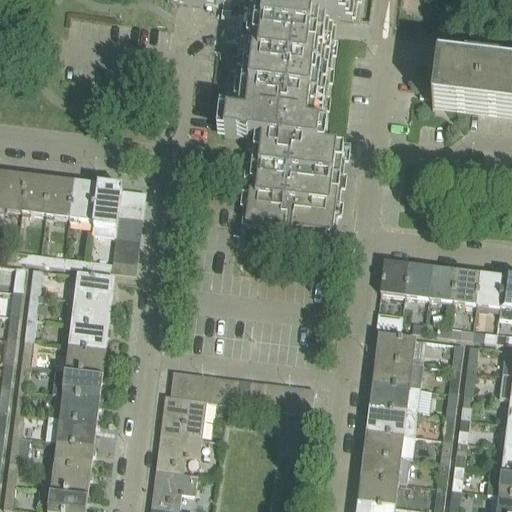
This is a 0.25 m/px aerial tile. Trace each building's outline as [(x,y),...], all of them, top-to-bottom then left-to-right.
[(293,233),(297,233),(327,237),(330,237),(333,237),(344,153),(319,149),(333,31),(321,30),(322,19),(353,23),(355,0),(177,0),(177,5),(218,10),(218,6),(243,9),(242,22),(246,22),(244,36),(241,61),(233,119),(227,118),(224,139),(257,143),(254,160),(247,211),(246,227),(247,227),(248,227),(281,231),(285,232),(283,249),(291,250),(293,233)] [(511,78),(438,69),(432,113),(434,114),(511,123),(511,78)] [(421,92),(421,95),(420,101),(420,102),(426,103),(430,103),(431,93),(427,93),(421,92)] [(0,215),(23,219),(28,181),(0,177),(0,215)] [(28,181),(23,219),(46,222),(51,184),(28,181)] [(46,222),(71,225),(75,187),(51,184),(46,222)] [(75,187),(71,225),(94,228),(99,190),(75,187)] [(123,193),(99,190),(94,228),(93,240),(117,243),(118,232),(118,231),(119,222),(121,209),(123,195),(123,193)] [(146,198),(123,195),(121,209),(119,222),(143,225),(146,198)] [(118,231),(118,232),(142,235),(143,225),(119,222),(118,231)] [(117,243),(117,244),(140,247),(142,235),(118,232),(117,243)] [(117,244),(115,255),(139,258),(140,247),(117,244)] [(1,265),(17,267),(18,257),(2,255),(1,265)] [(115,255),(114,267),(137,270),(139,258),(115,255)] [(41,260),(18,257),(17,267),(40,269),(41,260)] [(40,269),(65,273),(66,263),(41,260),(40,269)] [(89,266),(66,263),(65,273),(88,275),(89,266)] [(88,275),(113,278),(114,269),(89,266),(88,275)] [(114,267),(114,269),(113,278),(136,281),(137,270),(114,267)] [(381,299),(406,302),(410,272),(385,269),(384,269),(381,299)] [(16,272),(12,297),(22,298),(26,274),(16,272)] [(434,275),(410,272),(406,302),(430,305),(434,275)] [(33,274),(29,299),(39,300),(42,276),(33,274)] [(430,305),(454,308),(458,278),(434,275),(430,305)] [(482,281),(458,278),(454,308),(478,311),(482,281)] [(78,280),(75,305),(112,310),(116,285),(78,280)] [(478,311),(502,314),(506,284),(482,281),(478,311)] [(511,324),(511,284),(506,284),(502,314),(501,323),(511,324)] [(19,322),(22,298),(12,297),(9,321),(19,322)] [(26,323),(36,324),(39,300),(29,299),(26,323)] [(109,333),(112,310),(75,305),(72,329),(109,333)] [(377,334),(401,337),(403,321),(378,318),(377,334)] [(16,346),(19,322),(9,321),(6,345),(16,346)] [(33,348),(36,324),(26,323),(24,347),(33,348)] [(72,329),(69,352),(107,357),(109,333),(72,329)] [(412,338),(426,340),(427,332),(413,330),(412,338)] [(449,343),(451,334),(437,333),(436,341),(449,343)] [(449,343),(473,346),(474,337),(451,334),(449,343)] [(484,348),(497,349),(498,340),(486,338),(484,348)] [(379,340),(375,366),(414,370),(418,345),(379,340)] [(6,345),(3,369),(13,370),(16,346),(6,345)] [(21,371),(30,372),(33,348),(24,347),(21,371)] [(465,351),(455,349),(451,375),(461,376),(465,351)] [(69,352),(66,376),(104,381),(107,357),(69,352)] [(503,381),(511,381),(511,356),(506,356),(503,381)] [(468,364),(466,376),(477,378),(478,365),(468,364)] [(375,366),(372,389),(419,395),(422,371),(414,370),(375,366)] [(10,394),(13,370),(3,369),(0,393),(10,394)] [(27,396),(30,372),(21,371),(18,395),(27,396)] [(55,375),(52,399),(63,401),(101,405),(104,381),(66,376),(55,375)] [(451,375),(450,389),(460,390),(461,376),(451,375)] [(474,402),(477,378),(466,376),(463,401),(474,402)] [(170,402),(186,404),(189,379),(174,377),(170,402)] [(189,379),(186,404),(200,406),(203,381),(189,379)] [(203,381),(200,406),(207,407),(207,408),(212,408),(216,382),(203,381)] [(500,405),(511,406),(511,381),(503,381),(500,405)] [(228,384),(216,382),(212,408),(224,410),(228,384)] [(224,410),(227,410),(231,411),(237,411),(240,385),(228,384),(224,410)] [(252,387),(240,385),(237,411),(240,412),(249,413),(252,387)] [(249,413),(261,414),(264,388),(252,387),(249,413)] [(277,390),(264,388),(261,414),(267,415),(273,416),(277,390)] [(372,389),(370,413),(416,419),(419,395),(372,389)] [(273,416),(287,418),(290,392),(277,390),(273,416)] [(302,393),(290,392),(287,418),(298,419),(302,393)] [(0,393),(0,396),(0,416),(7,417),(10,394),(0,393)] [(298,419),(312,421),(315,395),(302,393),(298,419)] [(15,418),(25,419),(27,396),(18,395),(15,418)] [(455,423),(458,400),(448,399),(445,422),(455,423)] [(63,401),(60,424),(98,429),(101,405),(63,401)] [(170,402),(165,401),(161,440),(202,445),(207,408),(207,407),(200,406),(186,404),(170,402)] [(370,413),(367,436),(405,441),(413,442),(416,419),(370,413)] [(462,413),(460,424),(471,425),(472,414),(462,413)] [(22,444),(25,419),(15,418),(12,442),(22,444)] [(445,422),(444,434),(454,435),(455,423),(445,422)] [(48,423),(45,447),(57,448),(95,453),(98,429),(60,424),(48,423)] [(468,449),(471,425),(460,424),(457,448),(468,449)] [(405,441),(367,436),(364,460),(402,465),(405,441)] [(161,440),(163,440),(161,458),(158,458),(156,477),(158,477),(198,482),(198,481),(184,479),(186,462),(200,464),(202,445),(161,440)] [(12,442),(9,466),(19,467),(20,456),(31,457),(32,445),(22,444),(12,442)] [(449,471),(452,447),(442,446),(439,470),(449,471)] [(57,448),(54,472),(92,477),(95,453),(57,448)] [(457,448),(454,472),(465,473),(468,449),(457,448)] [(364,460),(361,484),(399,489),(406,490),(409,466),(402,465),(364,460)] [(16,491),(19,467),(9,466),(6,490),(16,491)] [(439,470),(437,486),(447,487),(449,471),(439,470)] [(54,472),(51,496),(89,500),(92,477),(54,472)] [(462,497),(465,473),(454,472),(451,495),(462,497)] [(487,500),(500,501),(511,502),(511,479),(503,478),(490,476),(487,500)] [(195,501),(198,482),(158,477),(156,495),(154,495),(151,511),(179,511),(181,500),(195,501)] [(361,484),(358,508),(391,511),(396,511),(399,489),(361,484)] [(13,511),(16,491),(6,490),(3,511),(13,511)] [(40,494),(39,506),(50,507),(49,511),(87,511),(89,500),(51,496),(40,494)] [(436,494),(434,509),(444,511),(446,495),(436,494)] [(511,511),(511,502),(500,501),(499,511),(511,511)]
